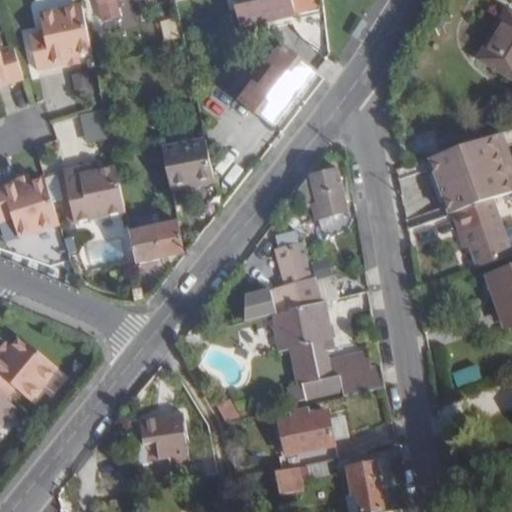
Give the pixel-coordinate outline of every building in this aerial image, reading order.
[(96,0),(105,31),(116,29),(108,1),(110,0),(96,0)] [(292,0),(235,0),(243,31),(297,18),(292,0)] [(78,57),(91,54),(81,8),(41,17),(44,34),(30,38),(37,72),(68,66),(67,59),(78,57)] [(511,15),(506,12),(478,59),(511,79),(511,15)] [(0,87),(22,81),(12,48),(0,51),(0,87)] [(315,73),(282,48),(270,65),(276,70),(260,90),(254,85),(240,102),(273,128),(315,73)] [(78,57),(67,59),(68,66),(68,67),(79,65),(78,57)] [(110,144),(103,111),(54,120),(61,154),(110,144)] [(511,184),(497,135),(435,153),(440,173),(446,191),(453,212),(487,201),(511,192),(511,184)] [(214,184),(205,142),(162,151),(171,192),(214,184)] [(93,167),(79,170),(80,176),(94,173),(93,167)] [(125,213),(115,168),(94,173),(80,176),(79,170),(63,173),(74,224),(125,213)] [(335,172),(309,178),(299,192),(303,208),(313,206),(316,220),(332,216),(346,212),(335,172)] [(440,173),(436,174),(441,193),(446,191),(440,173)] [(29,175),(18,179),(18,180),(20,187),(31,183),(29,175)] [(18,180),(0,186),(0,222),(13,219),(18,237),(59,224),(45,179),(31,183),(20,187),(18,180)] [(487,201),(453,212),(459,234),(463,245),(471,268),(506,256),(487,201)] [(463,245),(459,234),(453,212),(448,214),(459,247),(463,245)] [(334,225),(332,216),(316,220),(318,229),(334,225)] [(177,225),(129,234),(136,265),(184,255),(177,225)] [(303,245),(295,247),(305,282),(313,281),(303,245)] [(271,291),(278,314),(319,304),(313,281),(305,282),(295,247),(275,252),(285,287),(271,291)] [(511,269),(488,278),(505,327),(511,324),(511,269)] [(239,293),(244,319),(274,313),(270,287),(239,293)] [(331,340),(324,303),(319,304),(278,314),(272,316),(279,350),(290,347),(297,386),(287,389),(290,409),(385,388),(381,366),(339,375),(339,377),(330,379),(322,342),(331,340)] [(0,353),(0,393),(5,398),(14,387),(29,399),(56,366),(19,337),(10,348),(3,357),(0,353)] [(339,377),(339,375),(331,340),(322,342),(330,379),(339,377)] [(0,353),(3,357),(10,348),(4,343),(0,347),(0,353)] [(0,427),(16,408),(0,394),(0,427)] [(214,406),(225,424),(242,420),(229,398),(214,406)] [(291,420),(310,415),(308,407),(289,412),(291,420)] [(307,467),(338,460),(327,412),(310,415),(291,420),(279,422),(289,470),(294,469),(307,467)] [(169,467),(187,463),(183,444),(187,443),(181,415),(138,424),(142,447),(154,445),(157,461),(168,460),(169,467)] [(145,463),(157,461),(154,445),(142,447),(145,463)] [(172,482),(190,479),(187,463),(169,467),(172,482)] [(360,511),(383,511),(375,464),(347,468),(352,498),(358,497),(360,511)] [(294,469),(296,479),(309,476),(307,467),(294,469)] [(289,470),(275,473),(279,496),(299,492),(296,479),(294,469),(289,470)] [(345,511),(360,511),(358,497),(352,498),(343,500),(345,511)]
